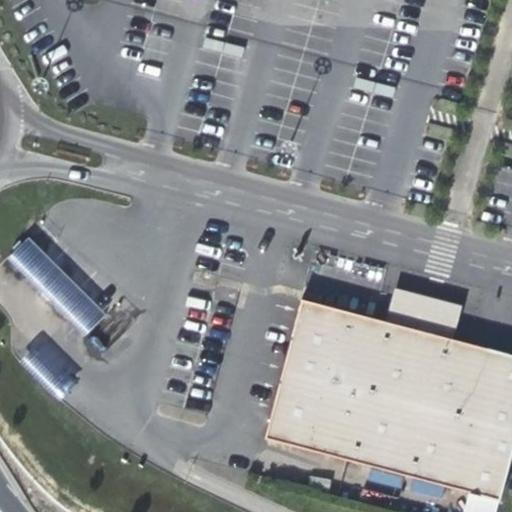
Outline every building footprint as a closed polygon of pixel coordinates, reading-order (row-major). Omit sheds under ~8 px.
[(204,48),(241,59),(244,46),(207,37),(204,48)] [(112,303),(34,227),(0,261),(0,262),(77,338),(112,303)] [(453,340),(462,305),(395,288),(386,322),(419,330),(423,316),(453,324),(449,338),(453,340)] [(502,495),(511,455),(511,354),(453,340),(449,338),(453,324),(423,316),(419,330),(386,322),(301,299),(265,438),(500,501),(502,495)] [(58,396),(80,373),(41,335),(19,357),(58,396)]
